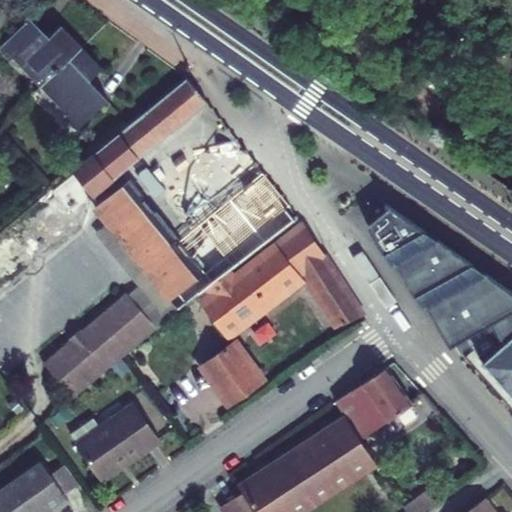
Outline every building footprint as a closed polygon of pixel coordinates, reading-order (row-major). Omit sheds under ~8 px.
[(38,89),(81,48),(60,27),(48,38),(30,19),(0,46),(0,53),(9,62),(12,59),(38,89)] [(88,81),(101,69),(81,48),(38,89),(66,116),(64,119),(75,131),(107,100),(88,81)] [(204,103),(185,80),(71,172),(91,196),(204,103)] [(0,286),(75,226),(65,214),(79,203),(64,185),(0,236),(0,286)] [(203,290),(214,282),(201,267),(190,276),(120,187),(93,208),(106,224),(144,271),(177,312),(203,290)] [(511,288),(387,200),(366,217),(372,229),(390,259),(393,257),(421,304),(425,303),(448,344),(471,332),(474,336),(478,339),(466,348),(511,400),(511,288)] [(286,203),(201,267),(214,282),(231,268),(297,218),(286,203)] [(98,230),(135,278),(144,271),(106,224),(98,230)] [(307,280),(338,328),(362,316),(325,260),(302,224),(236,274),(231,268),(214,282),(203,290),(207,296),(198,303),(227,340),(307,280)] [(135,278),(98,230),(94,233),(132,281),(135,278)] [(54,355),(82,389),(155,327),(128,294),(81,332),(84,337),(72,347),(69,343),(54,355)] [(72,347),(84,337),(81,332),(69,343),(72,347)] [(230,407),(264,383),(233,341),(200,365),(230,407)] [(71,398),(82,389),(54,355),(43,364),(71,398)] [(360,441),(410,406),(384,368),(335,402),(348,421),(360,441)] [(101,483),(160,442),(132,402),(73,445),(101,483)] [(360,441),(348,421),(240,490),(241,493),(218,508),(220,511),(294,511),(374,461),(360,441)] [(44,511),(51,508),(53,511),(57,511),(69,504),(41,463),(0,491),(0,511),(44,511)] [(422,511),(436,502),(426,491),(404,508),(406,511),(422,511)] [(493,511),(484,499),(466,511),(493,511)]
